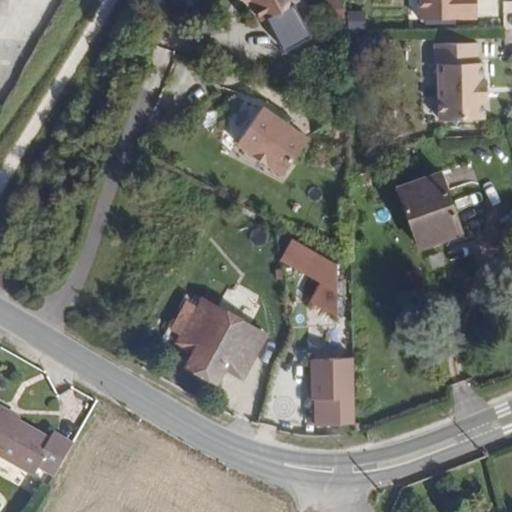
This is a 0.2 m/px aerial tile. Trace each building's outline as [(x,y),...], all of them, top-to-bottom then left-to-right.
[(303,10),(297,0),(250,0),(263,26),(270,24),(282,49),(309,36),(298,13),(303,10)] [(420,0),(420,17),(478,16),(477,0),(420,0)] [(362,30),(347,30),(348,52),(363,52),(362,30)] [(439,63),(440,118),(485,117),(484,100),(487,100),(487,79),(484,79),(484,61),(479,61),(479,41),(436,42),(436,63),(439,63)] [(278,175),(310,140),(270,104),(240,140),(278,175)] [(416,238),(459,223),(442,173),(398,188),(416,238)] [(459,223),(416,238),(419,246),(462,231),(459,223)] [(284,276),(280,248),(264,238),(252,257),(284,276)] [(342,350),(338,272),(289,242),(284,250),(280,248),(284,276),(309,291),(310,314),(317,317),(320,351),(342,350)] [(254,372),(280,329),(211,285),(207,292),(199,288),(183,313),(190,318),(184,328),(205,341),(191,363),(226,385),(240,363),(254,372)] [(346,424),(343,364),(309,367),(313,427),(346,424)] [(50,440),(3,414),(4,412),(0,409),(0,459),(32,477),(37,468),(56,479),(76,443),(54,431),(50,440)] [(347,449),(346,424),(313,427),(314,449),(347,449)]
